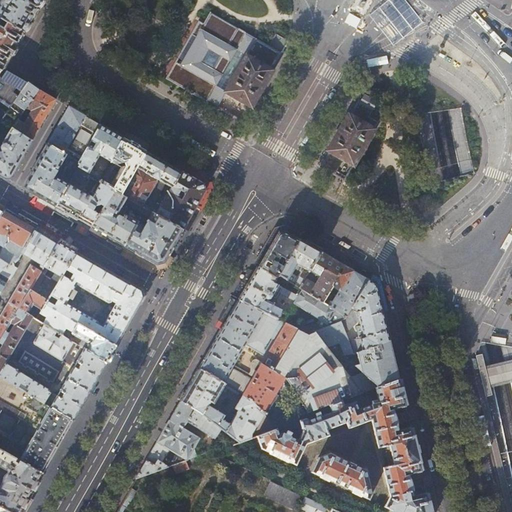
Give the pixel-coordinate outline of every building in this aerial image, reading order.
[(0,0),(0,1),(1,0),(5,0),(4,3),(4,4),(5,5),(3,7),(2,7),(1,8),(0,10),(0,18),(8,23),(25,33),(28,27),(43,0),(0,0)] [(364,16),(373,0),(355,0),(351,8),(364,16)] [(167,78),(212,105),(217,107),(221,99),(225,92),(250,107),(252,108),(275,68),(273,68),(282,53),(280,52),(269,46),(244,32),(219,29),(199,21),(167,78)] [(0,71),(3,68),(4,69),(14,51),(25,33),(8,23),(4,29),(0,26),(0,71)] [(0,122),(27,82),(22,79),(7,71),(4,69),(3,68),(0,71),(0,122)] [(31,85),(27,82),(0,122),(0,126),(9,132),(12,128),(18,120),(26,108),(39,90),(36,88),(31,85)] [(39,90),(26,108),(31,111),(31,112),(24,124),(18,120),(12,128),(32,141),(44,121),(56,99),(51,96),(39,90)] [(376,104),(377,102),(365,95),(363,97),(361,96),(360,98),(362,100),(360,102),(372,110),(374,107),(376,108),(378,105),(376,104)] [(54,133),(48,143),(64,153),(87,117),(77,111),(69,107),(54,133)] [(342,159),(354,166),(375,129),(377,130),(381,123),(355,108),(353,111),(350,115),(348,113),(338,130),(327,150),(329,151),(342,159)] [(93,120),(87,117),(64,153),(70,157),(75,159),(79,162),(100,124),(93,120)] [(112,131),(100,124),(79,162),(81,163),(79,167),(100,179),(102,176),(91,170),(100,155),(111,161),(124,138),(112,131)] [(12,128),(9,132),(2,145),(1,146),(1,147),(2,148),(2,149),(0,147),(0,174),(5,177),(7,178),(8,178),(10,177),(11,177),(13,174),(20,161),(32,141),(12,128)] [(126,139),(124,138),(111,161),(110,162),(121,168),(110,185),(116,189),(114,190),(121,195),(138,168),(147,151),(126,139)] [(70,157),(64,153),(48,143),(23,187),(36,195),(56,206),(79,167),(81,163),(79,162),(75,159),(73,163),(70,162),(60,179),(55,175),(65,156),(69,159),(70,157)] [(152,154),(147,151),(138,168),(172,187),(156,214),(183,230),(194,210),(206,191),(204,184),(172,165),(152,154)] [(342,159),(329,151),(325,159),(320,167),(334,175),(341,161),(342,159)] [(407,157),(408,167),(418,167),(417,156),(407,157)] [(334,175),(339,178),(347,176),(352,167),(341,161),(334,175)] [(116,189),(110,185),(100,179),(79,167),(56,206),(80,220),(91,226),(114,190),(116,189)] [(172,187),(138,168),(121,195),(127,198),(132,201),(139,204),(156,214),(172,187)] [(127,198),(121,195),(114,190),(91,226),(106,235),(124,245),(138,223),(138,222),(134,220),(135,216),(135,215),(130,213),(129,213),(128,216),(126,215),(126,216),(125,215),(123,218),(120,216),(119,216),(118,215),(127,198)] [(136,209),(139,204),(132,201),(129,206),(136,209)] [(139,204),(136,209),(149,217),(144,227),(138,223),(124,245),(147,258),(157,264),(164,262),(170,251),(183,230),(156,214),(139,204)] [(5,209),(0,217),(0,245),(3,248),(4,248),(6,245),(21,254),(22,253),(35,231),(37,227),(18,215),(6,208),(5,209)] [(254,260),(261,264),(279,233),(282,232),(286,231),(288,232),(300,238),(303,233),(288,225),(277,228),(275,227),(254,260)] [(35,231),(22,253),(42,265),(39,270),(41,272),(44,267),(57,245),(57,244),(39,233),(35,231)] [(260,266),(259,267),(276,277),(278,274),(300,240),(301,239),(300,238),(288,232),(286,231),(282,232),(279,233),(261,264),(260,266)] [(300,240),(278,274),(299,288),(321,252),(312,247),(307,244),(300,240)] [(59,242),(57,245),(44,267),(48,269),(54,273),(62,277),(63,276),(66,270),(77,252),(61,243),(59,242)] [(314,243),(312,247),(321,252),(323,248),(314,243)] [(0,271),(13,262),(19,258),(21,254),(6,245),(4,248),(3,248),(0,257),(0,271)] [(81,255),(77,252),(66,270),(73,274),(70,280),(63,276),(62,277),(57,285),(72,294),(77,285),(108,302),(111,302),(112,300),(124,280),(93,262),(88,259),(81,255)] [(331,258),(321,252),(299,288),(302,290),(323,303),(333,286),(340,291),(353,270),(331,258)] [(15,264),(13,262),(0,271),(0,273),(8,279),(15,267),(15,264)] [(20,309),(41,272),(39,270),(31,265),(9,302),(20,309)] [(43,278),(48,269),(44,267),(41,272),(20,309),(33,317),(37,319),(40,313),(47,301),(51,295),(57,285),(62,277),(54,273),(49,282),(43,278)] [(271,296),(275,298),(279,292),(296,301),(299,296),(298,296),(274,283),(277,278),(276,277),(259,267),(257,270),(256,273),(249,284),(240,300),(264,312),(283,322),(289,312),(265,300),(266,299),(267,299),(270,298),(271,296)] [(249,284),(256,273),(249,269),(242,280),(249,284)] [(359,274),(353,270),(340,291),(330,307),(346,317),(369,280),(359,274)] [(124,280),(112,300),(116,303),(102,327),(98,324),(98,323),(98,321),(92,317),(86,328),(117,345),(119,342),(138,307),(144,297),(142,290),(124,280)] [(377,284),(375,283),(369,280),(346,317),(341,322),(354,354),(390,340),(383,312),(377,285),(377,284)] [(67,303),(72,294),(57,285),(51,295),(58,300),(54,306),(47,301),(40,313),(47,317),(43,323),(44,324),(56,331),(61,334),(62,335),(66,328),(73,332),(78,323),(86,328),(92,317),(67,303)] [(302,290),(298,296),(299,296),(296,301),(295,303),(331,326),(341,322),(346,317),(330,307),(328,306),(324,304),(323,303),(302,290)] [(410,294),(408,296),(409,304),(413,305),(417,304),(414,293),(410,294)] [(222,330),(239,301),(232,297),(215,326),(222,330)] [(264,312),(240,300),(239,301),(222,330),(220,334),(203,364),(200,369),(223,382),(232,368),(245,344),(264,312)] [(11,323),(20,309),(9,302),(0,318),(0,341),(6,331),(11,323)] [(33,317),(20,309),(11,323),(14,325),(9,333),(6,331),(0,341),(0,343),(3,345),(0,349),(0,374),(6,364),(33,317)] [(283,322),(264,312),(245,344),(265,357),(285,323),(283,322)] [(341,322),(331,326),(323,329),(316,331),(327,347),(340,342),(345,356),(348,355),(349,358),(351,360),(358,359),(360,365),(355,366),(363,373),(350,376),(363,393),(377,387),(399,379),(395,361),(390,340),(354,354),(341,322)] [(117,345),(86,328),(78,323),(73,332),(69,339),(71,340),(74,335),(83,340),(80,346),(84,349),(107,362),(108,361),(117,345)] [(298,329),(285,323),(265,357),(262,363),(274,370),(298,329)] [(52,337),(56,331),(44,324),(34,342),(34,344),(71,366),(73,362),(75,364),(84,349),(80,346),(71,340),(69,339),(62,335),(61,334),(58,340),(57,340),(56,339),(55,338),(54,338),(53,338),(52,337)] [(308,334),(316,331),(323,329),(317,325),(304,329),(303,332),(308,334)] [(303,332),(298,329),(274,370),(285,377),(279,387),(285,391),(291,387),(308,413),(330,405),(343,400),(363,393),(350,376),(327,347),(316,331),(308,334),(303,332)] [(92,389),(107,362),(84,349),(75,364),(57,395),(50,407),(73,421),(92,389)] [(47,380),(51,382),(51,381),(54,382),(60,371),(26,351),(19,361),(24,364),(23,365),(27,368),(28,366),(36,371),(35,373),(39,375),(40,373),(48,378),(47,380)] [(482,354),(476,355),(486,396),(492,395),(490,386),(486,369),(482,354)] [(285,377),(274,370),(262,363),(258,361),(253,369),(257,371),(243,394),(244,395),(264,414),(273,423),(277,428),(281,427),(287,427),(273,413),(267,408),(279,387),(285,377)] [(511,366),(511,363),(486,369),(490,386),(511,380),(511,366)] [(6,364),(0,374),(0,376),(50,407),(57,395),(50,391),(50,390),(49,389),(6,364)] [(239,372),(232,368),(223,382),(240,392),(243,387),(242,385),(234,380),(239,372)] [(223,382),(200,369),(189,388),(181,401),(198,410),(221,428),(227,432),(232,424),(231,424),(223,419),(225,415),(208,405),(210,401),(214,403),(222,390),(226,393),(228,389),(238,395),(240,394),(241,393),(240,392),(223,382)] [(50,407),(0,376),(0,448),(43,473),(71,425),(73,421),(50,407)] [(399,379),(377,387),(380,403),(360,409),(357,401),(345,405),(343,400),(330,405),(333,412),(323,416),(328,429),(347,422),(349,428),(372,420),(379,448),(385,447),(390,466),(418,458),(411,426),(399,429),(397,419),(394,409),(406,406),(402,391),(399,379)] [(264,414),(244,395),(236,408),(239,410),(231,424),(232,424),(227,432),(240,442),(250,439),(256,427),(257,427),(264,414)] [(170,420),(184,428),(187,421),(215,438),(221,428),(198,410),(181,401),(172,418),(170,420)] [(306,418),(300,421),(302,428),(301,428),(302,431),(297,440),(305,445),(330,436),(328,429),(323,416),(309,420),(306,418)] [(184,428),(170,420),(159,437),(197,456),(194,448),(201,438),(184,428)] [(276,428),(271,430),(256,436),(260,449),(295,465),(305,445),(297,440),(281,433),(278,434),(276,428)] [(156,457),(169,466),(173,465),(186,460),(197,456),(159,437),(147,459),(153,463),(156,457)] [(43,473),(0,448),(0,465),(8,470),(10,474),(9,475),(8,475),(7,476),(6,477),(6,478),(5,480),(5,481),(2,486),(0,486),(0,505),(12,511),(20,511),(21,511),(30,495),(43,473)] [(311,473),(370,500),(372,495),(366,471),(330,453),(318,457),(311,473)] [(153,463),(147,459),(136,478),(169,466),(156,457),(153,463)] [(418,458),(390,466),(383,468),(390,497),(385,507),(394,511),(431,511),(426,491),(415,495),(412,485),(410,474),(421,471),(418,458)] [(186,460),(173,465),(176,473),(189,468),(186,460)] [(265,496),(292,507),(298,496),(270,484),(265,496)] [(117,511),(122,511),(129,499),(126,497),(117,511)] [(301,507),(310,511),(323,511),(326,508),(305,498),(301,507)]
